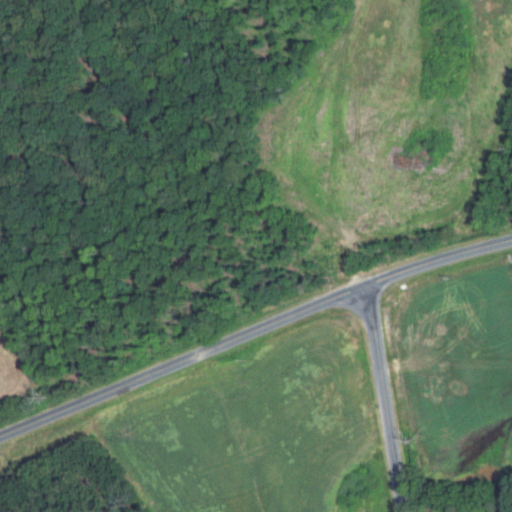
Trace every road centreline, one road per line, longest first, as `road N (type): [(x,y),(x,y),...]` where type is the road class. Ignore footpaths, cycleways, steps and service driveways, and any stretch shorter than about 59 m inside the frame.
road 1 (residential): [(511,240),(363,286),(0,436)]
road 2 (residential): [(363,286),(402,511)]
